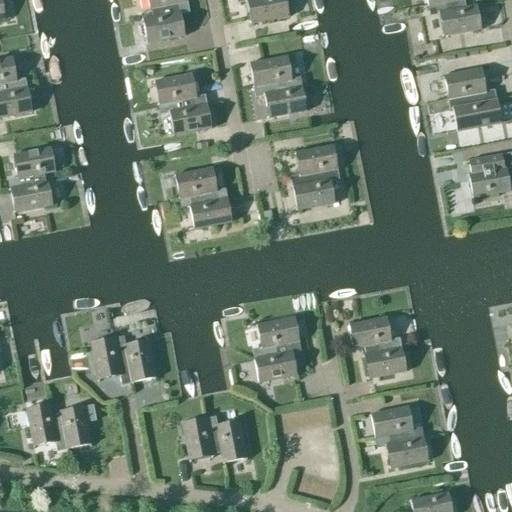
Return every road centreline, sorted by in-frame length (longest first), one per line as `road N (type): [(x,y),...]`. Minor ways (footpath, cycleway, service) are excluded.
road 1 (residential): [(291,511),(0,477)]
road 2 (residential): [(344,511),(352,484),(323,327)]
road 3 (residential): [(245,171),(211,0)]
